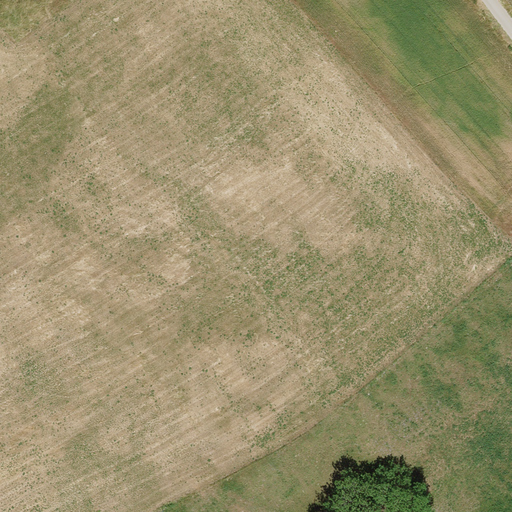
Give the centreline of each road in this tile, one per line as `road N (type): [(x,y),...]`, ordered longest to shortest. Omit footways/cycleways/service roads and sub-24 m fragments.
road 1 (motorway): [(511,6),(154,250),(0,367)]
road 2 (motorway): [(0,510),(205,363),(511,162)]
